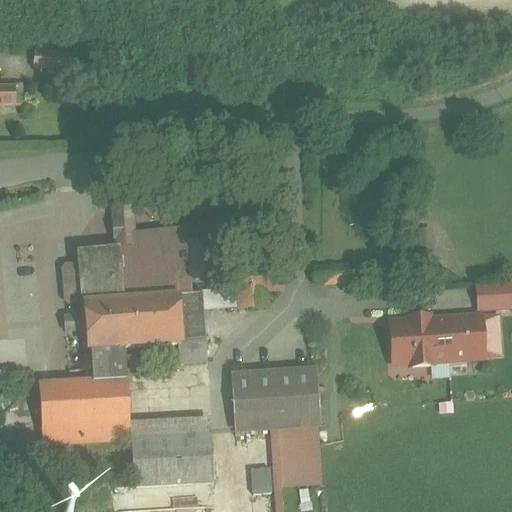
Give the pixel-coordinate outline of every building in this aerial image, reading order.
[(82,56),(36,53),(34,69),(81,72),(82,56)] [(0,108),(16,108),(16,88),(0,88),(0,108)] [(182,231),(132,236),(132,244),(118,245),(118,250),(83,254),(84,265),(67,266),(64,270),(67,301),(70,304),(87,303),(91,351),(94,351),(124,349),(183,345),(180,297),(193,296),(191,279),(199,278),(204,272),(202,248),(196,243),(188,244),(187,236),(182,231)] [(349,266),(317,269),(318,285),(350,282),(349,266)] [(266,269),(238,270),(239,291),(267,290),(266,269)] [(491,318),(449,321),(452,361),(494,358),(491,318)] [(410,324),(393,325),(396,365),(452,361),(449,321),(430,322),(430,320),(409,321),(410,324)] [(124,349),(94,351),(96,382),(126,381),(124,349)] [(315,372),(235,376),(238,432),(319,426),(315,372)] [(96,382),(40,385),(43,445),(132,440),(132,439),(128,381),(126,381),(96,382)] [(212,435),(132,439),(132,440),(135,489),(216,484),(212,435)] [(216,484),(135,489),(112,490),(114,511),(157,511),(215,508),(216,484)]
